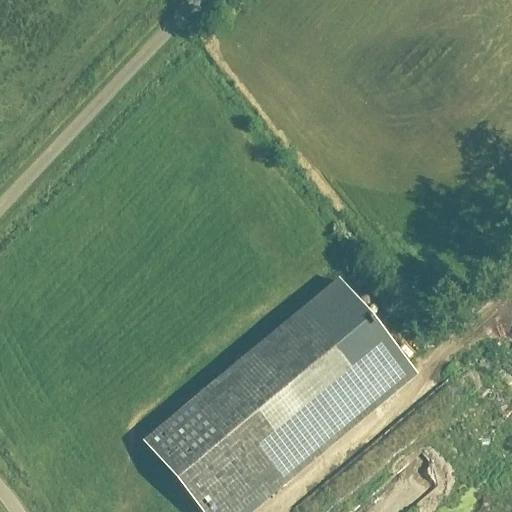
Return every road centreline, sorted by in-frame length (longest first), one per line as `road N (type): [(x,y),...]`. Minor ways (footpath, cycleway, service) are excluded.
road 1 (unclassified): [(199,0),(0,211),(0,491),(14,511)]
road 2 (unknown): [(268,511),(389,413)]
